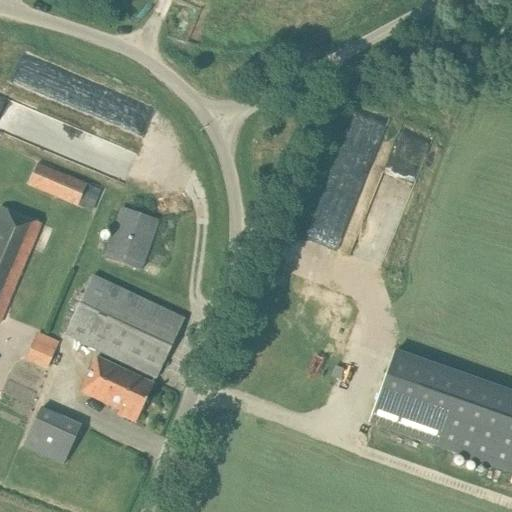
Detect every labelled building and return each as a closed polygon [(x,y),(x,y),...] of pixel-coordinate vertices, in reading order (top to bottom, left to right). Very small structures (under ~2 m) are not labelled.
[(101,190),(86,184),(37,162),(28,185),(76,206),(91,213),(101,190)] [(0,320),(1,320),(41,224),(0,207),(0,320)] [(142,271),(160,221),(122,207),(104,258),(142,271)] [(157,379),(184,319),(93,276),(65,337),(157,379)] [(25,362),(47,372),(60,343),(37,333),(25,362)] [(511,391),(394,350),(369,423),(511,473),(511,391)] [(119,411),(118,416),(136,424),(154,386),(96,358),(80,392),(119,411)] [(63,467),(82,426),(42,408),(23,448),(63,467)]
